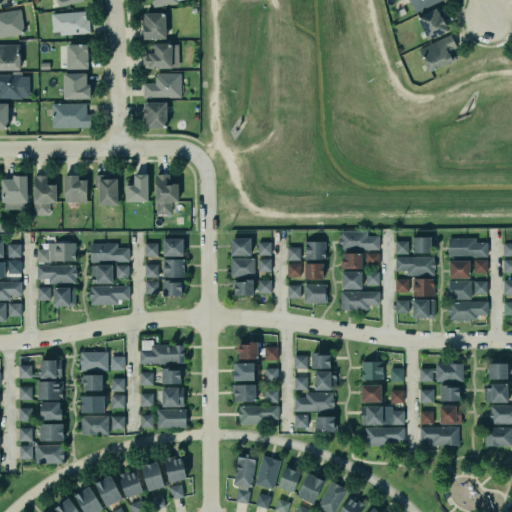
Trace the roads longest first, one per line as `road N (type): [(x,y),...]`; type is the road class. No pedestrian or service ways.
road 1 (residential): [(409,511),(346,465),(292,444),(232,436),(131,442),(72,467),(11,511)]
road 2 (residential): [(208,511),(203,162)]
road 3 (residential): [(511,340),(432,341),(205,317)]
road 4 (residential): [(203,162),(173,146),(0,148)]
road 5 (residential): [(0,341),(136,319),(205,317)]
road 6 (residential): [(113,147),(108,0)]
